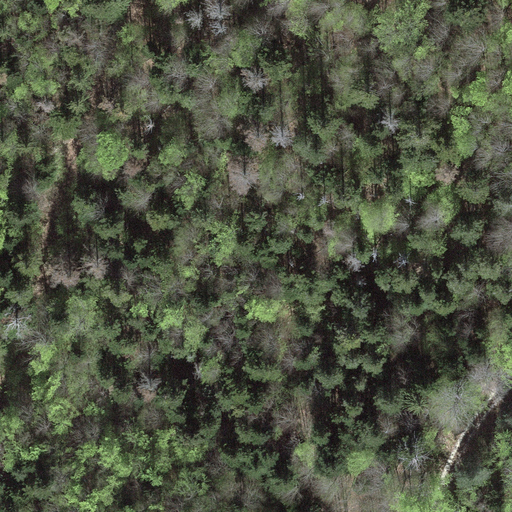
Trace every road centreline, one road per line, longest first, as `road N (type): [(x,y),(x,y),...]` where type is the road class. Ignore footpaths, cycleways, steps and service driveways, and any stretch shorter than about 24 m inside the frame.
road 1 (track): [(144,0),(97,76),(50,223),(28,341),(0,392)]
road 2 (track): [(433,511),(475,412),(511,370)]
